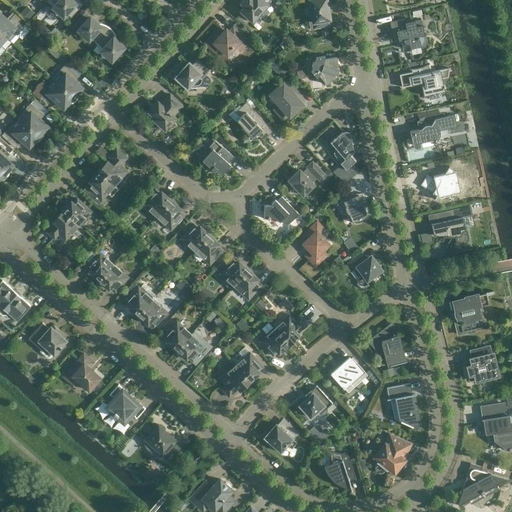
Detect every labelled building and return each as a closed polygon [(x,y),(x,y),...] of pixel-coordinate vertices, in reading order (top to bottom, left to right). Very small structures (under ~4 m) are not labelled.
[(48,0),(47,2),(53,7),(64,17),(66,13),(69,16),(71,17),(83,4),(78,0),(48,0)] [(245,7),(243,8),(240,12),(241,12),(252,21),(251,22),(271,0),(243,0),(241,3),(245,7)] [(310,22),(311,29),(330,26),(329,20),(330,19),(329,12),(327,4),(326,0),(310,0),(311,7),(309,7),(308,7),(305,9),(304,11),(305,14),(307,16),(309,16),(310,16),(312,16),(313,22),(310,22)] [(0,32),(5,37),(12,30),(16,34),(24,26),(12,15),(8,20),(0,13),(0,32)] [(90,38),(97,43),(110,29),(108,27),(104,25),(100,24),(96,24),(89,18),(78,30),(89,39),(90,38)] [(420,46),(421,47),(423,47),(423,46),(426,44),(427,40),(426,34),(424,35),(421,19),(405,22),(404,18),(390,22),(392,32),(396,31),(399,41),(400,40),(402,48),(410,46),(410,48),(420,46)] [(43,25),(38,31),(52,44),(62,33),(55,27),(51,31),(43,25)] [(237,53),(248,41),(233,27),(229,32),(226,30),(221,35),(217,30),(205,43),(218,54),(222,49),(227,54),(232,49),(237,53)] [(111,30),(110,29),(97,43),(103,49),(101,51),(112,60),(122,48),(116,42),(115,38),(114,34),(111,30)] [(336,69),(339,68),(337,57),(325,59),(324,56),(325,56),(316,57),(316,58),(315,61),(313,62),(312,63),(312,65),(312,67),(311,70),(311,71),(317,78),(317,77),(319,75),(327,84),(336,76),(334,75),(336,69)] [(277,58),(272,61),(280,74),(285,70),(277,58)] [(189,63),(175,77),(187,88),(188,88),(205,87),(207,86),(208,85),(209,84),(210,83),(211,81),(210,79),(210,78),(209,76),(207,75),(207,74),(206,74),(210,70),(197,59),(192,65),(189,63)] [(62,76),(56,82),(56,83),(75,100),(76,98),(77,95),(77,92),(82,87),(73,79),(77,74),(65,63),(58,71),(62,76)] [(429,72),(428,65),(421,68),(414,69),(414,72),(412,72),(399,75),(402,87),(423,82),(424,86),(422,86),(424,96),(429,94),(428,92),(437,91),(437,92),(437,93),(442,91),(444,91),(444,88),(444,87),(445,87),(444,85),(442,78),(448,77),(448,76),(447,76),(449,68),(429,72)] [(294,95),(299,91),(289,80),(284,84),(283,83),(270,94),(279,105),(275,109),(284,119),(288,115),(289,116),(302,104),(294,95)] [(74,101),(75,100),(56,83),(50,89),(44,84),(37,92),(50,104),(54,99),(63,107),(68,102),(71,102),(74,101)] [(177,115),(178,114),(178,113),(177,111),(182,105),(170,94),(161,104),(158,102),(148,112),(155,118),(153,119),(165,130),(176,118),(175,117),(177,115)] [(28,114),(21,121),(22,122),(40,138),(41,137),(43,134),(43,130),(47,126),(38,117),(42,113),(46,109),(34,98),(30,102),(23,110),(28,114)] [(241,117),(240,126),(241,129),(242,131),(244,133),(247,133),(247,137),(250,140),(260,131),(266,137),(271,131),(272,132),(273,131),(246,102),(235,112),(241,117)] [(421,128),(409,131),(412,144),(422,142),(422,143),(424,143),(425,144),(426,144),(427,144),(429,144),(431,144),(432,144),(433,143),(434,142),(435,143),(436,143),(436,141),(437,140),(438,139),(439,138),(439,137),(440,136),(440,135),(440,134),(440,133),(440,132),(440,131),(440,130),(444,129),(447,128),(456,126),(454,114),(445,116),(444,112),(439,113),(438,108),(417,113),(419,118),(424,126),(423,126),(422,127),(422,128),(421,128)] [(11,124),(3,132),(15,142),(20,138),(29,146),(33,141),(36,141),(39,139),(40,138),(22,122),(21,121),(15,128),(11,124)] [(330,142),(336,149),(335,150),(335,152),(336,153),(337,157),(336,158),(346,169),(355,161),(350,155),(354,152),(353,148),(352,147),(350,146),(350,143),(352,143),(350,134),(349,135),(348,133),(347,132),(345,132),(343,132),(342,131),(335,138),(334,137),(332,139),(333,139),(330,142)] [(212,149),(202,160),(214,172),(216,170),(221,175),(230,165),(228,163),(234,157),(215,140),(209,146),(212,149)] [(0,172),(5,177),(7,175),(8,172),(8,169),(12,164),(3,156),(7,151),(0,144),(0,172)] [(98,168),(97,170),(118,189),(125,181),(122,178),(128,171),(121,165),(127,158),(116,148),(108,157),(112,159),(108,163),(107,162),(104,165),(103,164),(102,165),(101,166),(98,168)] [(291,182),(301,193),(305,193),(306,193),(307,192),(308,193),(309,194),(311,193),(312,192),(313,191),(312,189),(311,188),(314,185),(312,182),(317,177),(323,172),(312,161),(307,167),(308,168),(305,170),(306,171),(303,173),(300,169),(291,178),(291,182)] [(421,184),(420,185),(432,192),(432,193),(433,193),(434,191),(437,194),(434,199),(435,199),(438,194),(438,196),(461,191),(456,171),(452,172),(453,169),(449,167),(449,166),(444,173),(433,176),(434,180),(427,175),(421,184)] [(91,182),(83,191),(98,204),(108,193),(112,196),(118,189),(97,170),(96,170),(95,171),(94,172),(94,174),(93,175),(92,177),(93,177),(90,181),(91,182)] [(142,204),(156,217),(172,199),(169,196),(165,194),(165,195),(161,192),(160,193),(155,189),(142,204)] [(349,195),(344,198),(336,204),(345,215),(349,213),(352,222),(354,221),(355,223),(359,222),(363,220),(367,217),(366,216),(368,215),(362,202),(361,195),(363,195),(362,193),(354,194),(349,195)] [(279,222),(280,221),(282,223),(285,224),(288,224),(290,223),(292,221),(299,214),(281,196),(276,201),(275,199),(271,203),(271,205),(264,205),(264,217),(267,217),(268,219),(270,218),(270,217),(275,217),(275,218),(279,222)] [(68,205),(67,205),(64,207),(61,210),(79,226),(92,211),(77,198),(72,203),(71,202),(68,205)] [(172,199),(156,217),(171,230),(184,215),(179,211),(181,209),(177,206),(178,205),(175,202),(172,199)] [(470,205),(431,214),(433,223),(431,224),(431,225),(432,227),(432,228),(433,235),(456,236),(456,239),(457,242),(459,243),(462,244),(464,243),(466,242),(467,240),(467,237),(466,230),(465,228),(463,217),(472,215),(470,205)] [(79,226),(61,210),(58,213),(56,217),(57,217),(54,221),(55,222),(47,232),(54,239),(58,234),(65,240),(79,226)] [(316,255),(328,244),(317,232),(322,227),(316,222),(302,236),(306,241),(304,243),(306,246),(307,245),(310,248),(309,249),(311,251),(306,255),(315,265),(321,260),(316,255)] [(181,238),(195,251),(211,234),(208,231),(204,229),(203,230),(200,227),(199,228),(194,224),(181,238)] [(211,234),(195,251),(210,264),(223,250),(218,245),(219,244),(216,241),(216,240),(214,237),(211,234)] [(93,275),(92,276),(95,279),(98,282),(114,264),(99,251),(86,266),(91,270),(90,272),(93,275)] [(360,286),(364,286),(372,280),(370,278),(381,270),(380,268),(380,266),(379,264),(377,264),(373,258),(372,259),(373,259),(372,260),(369,257),(366,259),(361,253),(349,262),(358,274),(359,274),(361,277),(356,280),(360,286)] [(219,273),(234,286),(250,268),(247,266),(243,264),(242,265),(239,261),(237,263),(233,258),(219,273)] [(128,277),(114,264),(98,282),(101,285),(105,287),(105,286),(109,289),(110,288),(115,292),(128,277)] [(250,268),(234,286),(248,299),(262,284),(257,280),(258,279),(254,276),(255,275),(253,271),(250,268)] [(178,283),(187,294),(191,290),(182,279),(178,283)] [(30,306),(2,280),(0,282),(0,310),(7,317),(10,314),(17,321),(30,306)] [(132,292),(125,301),(129,305),(128,306),(132,310),(131,310),(132,311),(132,312),(133,313),(133,314),(134,315),(135,316),(136,316),(136,317),(141,312),(152,299),(138,286),(134,282),(128,289),(132,292)] [(493,294),(492,292),(494,291),(478,295),(478,293),(465,296),(465,298),(450,301),(453,313),(455,312),(456,316),(453,316),(458,334),(468,332),(468,333),(475,331),(474,329),(482,327),(480,317),(481,317),(478,307),(483,305),(482,303),(488,301),(487,295),(493,294)] [(141,312),(136,317),(140,319),(143,321),(144,321),(148,324),(149,322),(154,327),(167,312),(152,299),(141,312)] [(289,315),(274,328),(290,346),(293,343),(295,339),(298,335),(297,334),(307,326),(300,318),(295,322),(289,315)] [(177,321),(163,335),(168,340),(167,341),(170,344),(170,345),(172,349),(175,352),(191,334),(177,321)] [(50,358),(53,354),(59,348),(59,349),(61,347),(60,347),(66,340),(64,338),(65,337),(59,331),(58,331),(54,328),(53,329),(51,326),(49,328),(42,322),(28,338),(41,350),(40,351),(47,358),(50,358)] [(390,325),(388,326),(367,342),(368,342),(373,339),(381,349),(384,349),(388,366),(406,361),(406,360),(404,361),(401,349),(400,350),(399,345),(401,345),(398,335),(396,336),(394,328),(392,326),(390,325)] [(283,349),(283,350),(287,348),(290,346),(274,328),(260,341),(273,356),(278,351),(279,353),(283,349)] [(206,347),(191,334),(175,352),(178,354),(182,356),(183,355),(186,359),(188,357),(192,362),(206,347)] [(496,374),(499,373),(494,354),(492,355),(489,346),(470,350),(473,360),(470,360),(471,365),(467,366),(470,381),(477,379),(478,381),(497,376),(496,374)] [(236,362),(243,356),(240,352),(233,357),(236,362)] [(249,352),(235,365),(251,383),(254,380),(256,376),(255,376),(259,372),(258,371),(263,367),(249,352)] [(86,365),(91,360),(83,353),(63,376),(71,383),(75,378),(89,390),(91,387),(95,385),(98,380),(100,377),(86,365)] [(349,357),(331,373),(332,375),(348,392),(368,375),(352,357),(351,358),(349,357)] [(243,387),(244,387),(248,385),(251,383),(235,365),(220,378),(227,385),(222,389),(229,397),(238,388),(240,390),(243,387)] [(402,421),(414,427),(416,422),(417,417),(416,412),(417,412),(415,398),(413,399),(412,395),(415,394),(411,394),(408,384),(410,383),(387,387),(389,399),(387,399),(387,400),(391,399),(395,420),(401,422),(402,421)] [(136,419),(145,408),(140,403),(138,405),(131,399),(131,400),(128,398),(128,397),(122,391),(124,389),(118,384),(109,394),(112,396),(116,398),(110,405),(108,407),(114,413),(114,414),(116,416),(117,415),(123,421),(126,419),(132,412),(136,419)] [(327,412),(327,409),(326,408),(332,403),(316,386),(305,396),(306,395),(308,398),(300,405),(303,408),(301,409),(307,416),(307,415),(308,414),(310,417),(318,411),(320,413),(319,414),(320,413),(322,414),(324,414),(326,413),(327,412)] [(483,418),(481,419),(482,419),(486,418),(486,421),(485,422),(485,423),(486,432),(492,431),(493,440),(505,448),(508,448),(509,450),(511,449),(511,448),(511,447),(511,427),(511,428),(509,414),(505,415),(503,403),(481,406),(483,418)] [(267,439),(280,452),(285,446),(292,448),(297,442),(292,438),(298,432),(285,421),(280,427),(276,424),(266,435),(266,434),(266,435),(267,439),(266,439),(267,440),(267,439)] [(159,451),(154,457),(160,461),(166,463),(180,448),(174,442),(175,440),(174,440),(171,437),(164,430),(165,428),(164,427),(163,425),(161,425),(159,426),(158,425),(145,439),(159,451)] [(379,460),(376,464),(375,467),(375,470),(377,472),(379,473),(382,473),(384,471),(388,467),(394,473),(401,464),(398,461),(401,457),(403,458),(410,443),(390,434),(386,444),(385,443),(374,456),(379,460)] [(347,454),(329,451),(328,452),(330,453),(330,458),(331,464),(324,466),(325,469),(326,471),(328,474),(329,476),(331,478),(333,480),(335,482),(337,483),(340,485),(342,486),(345,487),(347,487),(346,485),(349,484),(349,485),(350,484),(349,480),(349,478),(348,477),(348,476),(353,475),(355,479),(356,479),(346,449),(345,449),(347,454)] [(482,467),(470,463),(467,475),(470,476),(469,480),(466,479),(458,505),(507,478),(481,471),(482,467)] [(206,481),(190,499),(203,510),(209,504),(215,509),(216,508),(220,511),(223,511),(231,504),(234,507),(234,506),(225,498),(232,490),(230,488),(231,487),(230,485),(229,484),(227,483),(225,482),(224,483),(220,479),(212,487),(206,481)]
